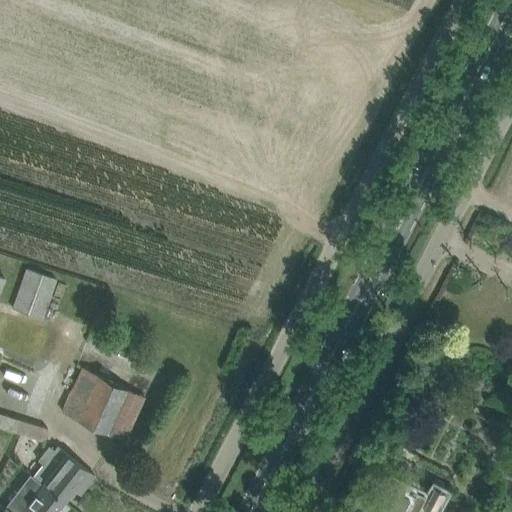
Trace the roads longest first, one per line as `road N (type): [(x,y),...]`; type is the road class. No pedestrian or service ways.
road 1 (unclassified): [(204,511),(466,0)]
road 2 (primary): [(250,511),(511,6)]
road 3 (unclassified): [(300,511),(511,103)]
